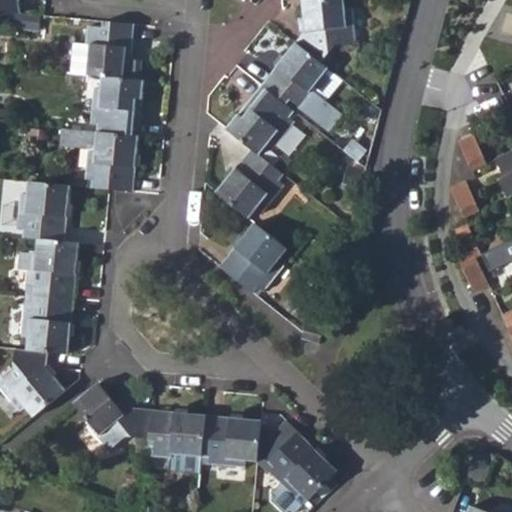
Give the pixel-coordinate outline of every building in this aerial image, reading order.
[(19,0),(0,0),(0,16),(21,14),(19,0)] [(304,33),(296,44),(321,64),(335,46),(354,44),(350,9),(344,9),(343,0),(315,0),(301,1),(304,33)] [(129,80),(134,26),(102,22),(102,29),(88,27),(86,46),(89,46),(87,75),(101,77),(129,80)] [(74,74),(87,75),(89,46),(86,46),(77,44),(74,74)] [(310,93),(328,69),(321,64),(296,44),(261,87),(286,107),(290,102),(301,111),(314,96),(310,93)] [(137,138),(143,81),(129,80),(101,77),(101,90),(93,89),(90,125),(97,126),(96,134),(137,138)] [(288,118),(293,113),(286,107),(261,87),(226,130),(252,150),(259,156),(267,147),(272,150),(294,122),(288,118)] [(96,134),(62,130),(60,142),(88,145),(84,180),(92,181),(91,189),(132,193),(137,138),(96,134)] [(470,136),(454,141),(468,171),(483,164),(470,136)] [(252,150),(215,194),(248,219),(255,209),(262,213),(283,185),(278,182),(283,175),(259,156),(252,150)] [(511,150),(494,159),(510,196),(511,195),(511,150)] [(65,242),(70,186),(28,182),(28,195),(21,195),(17,230),(24,230),(23,238),(37,239),(65,242)] [(463,183),(448,189),(462,218),(477,211),(463,183)] [(279,261),(287,250),(254,224),(219,267),(252,294),(256,288),(261,292),(284,265),(279,261)] [(466,227),(451,231),(452,237),(463,262),(473,258),(479,255),(466,227)] [(75,299),(79,244),(65,242),(37,239),(36,252),(30,252),(30,253),(20,252),(19,270),(28,271),(26,288),(33,288),(32,295),(75,299)] [(485,286),(473,258),(463,262),(458,265),(472,293),(485,286)] [(70,356),(75,299),(32,295),(31,303),(24,303),(22,338),(28,339),(26,352),(47,354),(70,356)] [(511,309),(499,315),(506,329),(511,326),(511,309)] [(306,324),(303,335),(301,341),(318,345),(323,328),(306,324)] [(45,367),(47,354),(26,352),(16,351),(12,374),(0,384),(0,390),(19,413),(25,410),(33,418),(65,391),(45,367)] [(124,415),(98,384),(73,405),(89,424),(87,427),(109,452),(124,439),(149,441),(151,410),(132,409),(124,415)] [(173,455),(201,458),(206,416),(151,410),(149,441),(148,443),(154,444),(153,458),(172,459),(173,455)] [(244,462),(256,464),(257,459),(259,440),(260,421),(206,416),(201,458),(209,459),(209,465),(242,468),(244,462)] [(269,442),(278,451),(297,432),(287,423),(269,442)] [(336,485),(331,479),(337,472),(297,432),(278,451),(267,463),(272,466),(267,473),(279,485),(271,494),(274,498),(271,501),(283,511),(288,511),(289,511),(290,511),(295,511),(306,501),(312,505),(314,508),(321,501),(335,488),(336,485)] [(257,459),(263,460),(265,440),(259,440),(257,459)] [(306,501),(295,511),(305,511),(312,505),(306,501)]
